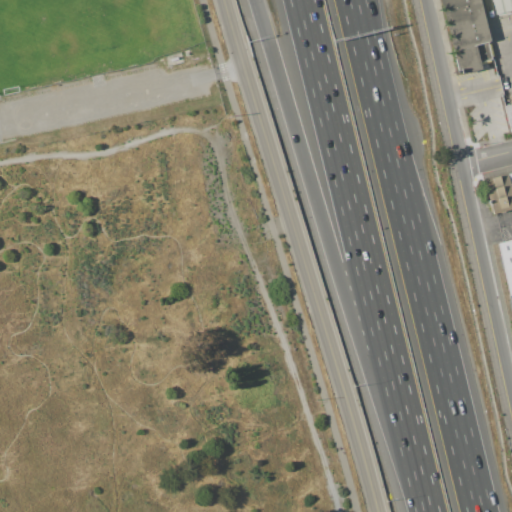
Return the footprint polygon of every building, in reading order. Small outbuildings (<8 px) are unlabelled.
[(479,0),(490,42),(486,42),(491,59),(479,62),(481,69),(463,74),(461,69),(457,70),(439,0),(479,0)] [(511,0),(511,9),(495,14),(491,0),(511,0)] [(511,104),(511,131),(509,132),(503,107),(511,104)] [(507,174),(511,172),(511,211),(493,216),(483,180),(507,174)] [(511,305),(501,257),(499,245),(511,241),(511,305)]
